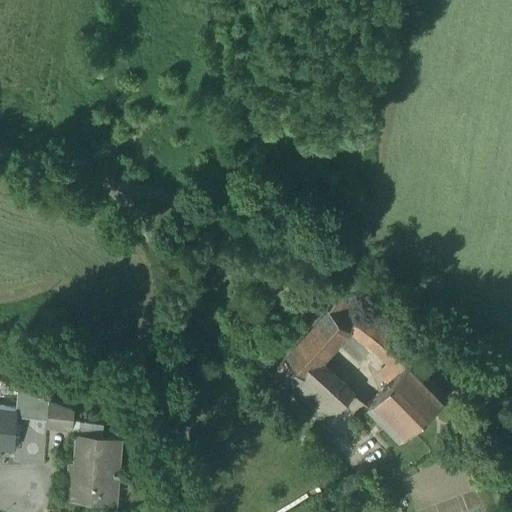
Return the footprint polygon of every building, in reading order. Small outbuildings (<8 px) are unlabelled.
[(359,317),(338,301),(328,313),(349,334),(359,317)] [(328,313),(284,362),(306,382),(320,367),(349,334),(328,313)] [(412,359),(359,317),(349,334),(355,335),(401,371),(412,359)] [(425,373),(412,359),(401,371),(393,381),(428,416),(447,397),(445,394),(425,373)] [(306,382),(284,362),(273,375),(305,405),(317,392),(306,382)] [(454,386),(434,365),(425,373),(445,394),(454,386)] [(353,397),(320,367),(306,382),(317,392),(340,412),(353,397)] [(428,416),(393,381),(368,410),(400,443),(428,416)] [(48,398),(18,387),(16,408),(17,408),(17,415),(47,417),(48,398)] [(317,392),(305,405),(322,419),(340,412),(317,392)] [(74,406),(48,398),(47,417),(46,424),(72,426),(74,406)] [(16,408),(0,406),(0,455),(0,456),(1,448),(14,449),(17,415),(17,408),(16,408)] [(120,435),(78,431),(75,474),(69,473),(67,495),(109,499),(111,467),(117,468),(120,435)]
